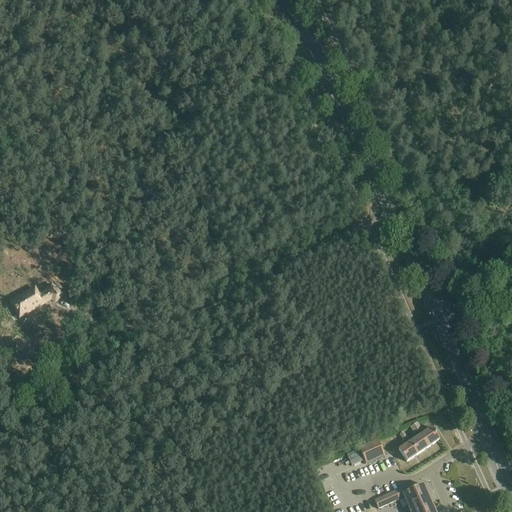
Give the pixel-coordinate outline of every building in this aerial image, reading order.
[(12,303),(15,309),(20,317),(52,299),(55,303),(61,296),(52,287),(46,293),(46,294),(39,297),(35,290),(12,303)] [(421,436),(429,448),(440,441),(432,429),(421,436)] [(399,435),(403,442),(408,439),(404,433),(399,435)] [(418,455),(429,448),(421,436),(410,443),(418,455)] [(378,441),(359,450),(366,465),(385,457),(378,441)] [(418,455),(410,443),(399,451),(407,463),(418,455)] [(435,511),(424,486),(402,495),(400,496),(397,491),(374,502),(378,510),(404,499),(409,511),(435,511)] [(327,498),(331,505),(338,501),(335,494),(327,498)]
